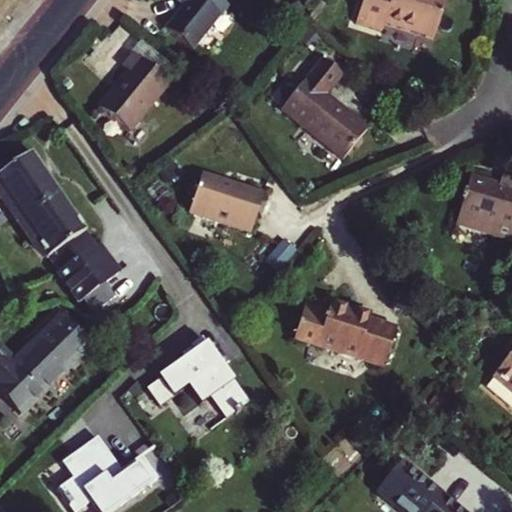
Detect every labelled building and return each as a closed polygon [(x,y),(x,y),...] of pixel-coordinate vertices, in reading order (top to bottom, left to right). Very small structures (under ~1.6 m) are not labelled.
[(191,50),(227,7),(218,0),(178,0),(184,5),(165,28),(191,50)] [(433,38),(444,0),(362,0),(356,23),(381,31),(384,22),(433,38)] [(171,84),(134,53),(123,67),(128,70),(97,106),(129,132),(171,84)] [(322,57),(280,107),(342,157),(367,126),(325,93),(341,74),(322,57)] [(0,173),(0,186),(48,256),(50,255),(60,270),(59,271),(82,304),(117,278),(86,230),(87,229),(34,150),(0,173)] [(250,229),(261,191),(199,172),(187,209),(250,229)] [(511,185),(498,181),(495,191),(467,183),(453,229),(510,244),(511,238),(511,185)] [(0,200),(41,261),(48,256),(0,186),(0,200)] [(291,342),(383,371),(395,334),(368,325),(364,335),(349,330),(354,314),(328,306),(325,315),(323,322),(300,315),(291,342)] [(323,322),(325,315),(302,308),(300,315),(323,322)] [(364,335),(368,325),(371,315),(355,310),(354,314),(349,330),(364,335)] [(0,397),(19,415),(89,348),(91,346),(85,340),(84,340),(61,317),(12,365),(0,352),(0,397)] [(209,398),(225,420),(233,413),(235,415),(240,411),(239,409),(248,403),(199,339),(188,347),(192,353),(157,379),(158,381),(145,391),(158,408),(186,388),(199,405),(209,398)] [(511,356),(493,380),(511,395),(511,356)] [(96,441),(61,466),(72,481),(57,493),(70,511),(81,511),(90,506),(95,511),(115,511),(158,481),(141,458),(120,473),(96,441)] [(406,511),(428,511),(443,495),(403,462),(379,489),(406,511)] [(428,511),(462,511),(443,495),(428,511)]
